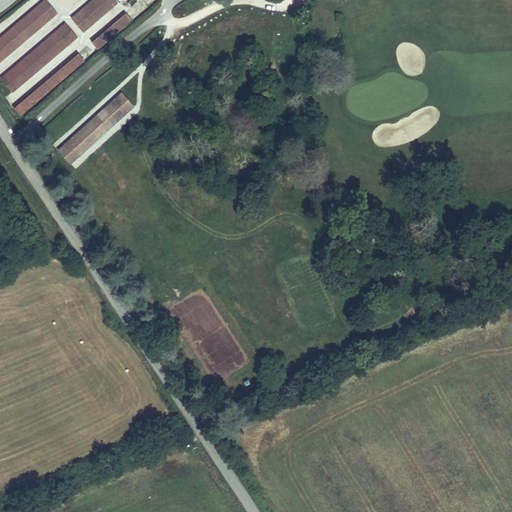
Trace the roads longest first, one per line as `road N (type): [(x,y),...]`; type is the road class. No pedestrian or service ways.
road 1 (residential): [(0,121),(253,511)]
road 2 (track): [(169,0),(10,137)]
